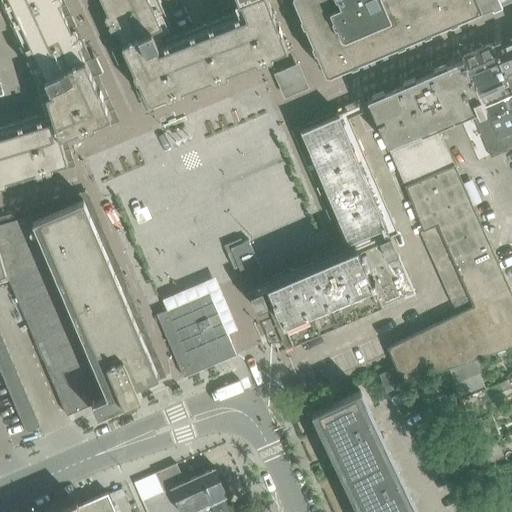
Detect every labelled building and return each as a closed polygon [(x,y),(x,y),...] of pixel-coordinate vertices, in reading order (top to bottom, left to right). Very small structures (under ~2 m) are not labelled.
[(0,181),(67,162),(59,136),(111,117),(92,76),(88,78),(82,64),(85,62),(56,0),(0,0),(38,84),(46,80),(50,90),(57,87),(59,91),(46,96),(51,112),(0,127),(0,181)] [(171,31),(168,24),(169,24),(158,0),(100,0),(122,46),(126,45),(132,58),(128,60),(148,103),(287,49),(267,0),(242,10),(164,41),(167,48),(158,52),(157,47),(158,46),(155,38),(171,31)] [(217,0),(222,9),(238,2),(242,10),(267,0),(217,0)] [(349,49),(338,24),(331,5),(339,2),(338,0),(294,0),(297,5),(327,75),(375,54),(363,58),(358,45),(349,49)] [(481,8),(477,0),(342,0),(339,2),(331,5),(338,24),(349,49),(358,45),(363,58),(375,54),(481,8)] [(500,0),(477,0),(481,8),(499,1),(499,0),(500,0)] [(511,40),(495,48),(511,88),(511,40)] [(511,88),(495,48),(494,46),(493,46),(492,43),(461,57),(463,60),(471,79),(474,80),(500,139),(511,133),(511,88)] [(501,273),(438,130),(472,115),(491,157),(511,148),(511,133),(500,139),(474,80),(471,79),(463,60),(368,101),(370,107),(405,186),(423,231),(436,225),(439,232),(442,239),(446,246),(449,253),(452,260),(455,267),(458,274),(461,281),(465,288),(501,273)] [(303,85),(296,69),(280,76),(287,92),(303,85)] [(394,223),(364,155),(345,110),(300,130),(301,132),(302,131),(320,174),(349,240),(347,241),(348,242),(352,241),(356,250),(390,235),(386,226),(394,223)] [(158,375),(121,288),(83,199),(0,224),(0,276),(2,282),(9,280),(66,415),(92,404),(97,415),(141,396),(136,385),(158,375)] [(423,231),(420,232),(423,239),(439,232),(436,225),(423,231)] [(439,232),(423,239),(426,246),(442,239),(439,232)] [(415,294),(390,235),(356,250),(308,270),(291,277),(269,286),(268,285),(266,286),(267,288),(250,295),(257,312),(274,304),(292,347),(383,308),(382,306),(403,297),(404,299),(415,294)] [(442,239),(426,246),(430,253),(446,246),(442,239)] [(261,269),(248,240),(230,248),(243,277),(261,269)] [(446,246),(430,253),(433,260),(449,253),(446,246)] [(449,253),(433,260),(436,267),(452,260),(449,253)] [(452,260),(436,267),(439,274),(455,267),(452,260)] [(455,267),(439,274),(442,281),(458,274),(455,267)] [(511,345),(511,297),(501,273),(465,288),(467,294),(456,300),(452,302),(452,303),(457,313),(387,347),(397,368),(405,383),(511,345)] [(458,274),(442,281),(445,288),(461,281),(458,274)] [(461,281),(445,288),(448,295),(453,293),(456,300),(467,294),(465,288),(461,281)] [(236,355),(209,291),(156,314),(183,377),(236,355)] [(0,361),(10,357),(7,348),(0,350),(0,361)] [(14,365),(10,357),(0,361),(0,370),(0,371),(14,365)] [(484,386),(473,360),(449,370),(460,396),(484,386)] [(14,366),(14,365),(0,371),(1,372),(4,380),(18,374),(14,366)] [(405,383),(397,368),(382,375),(389,390),(405,383)] [(22,383),(18,374),(4,380),(8,389),(22,383)] [(25,391),(22,383),(8,389),(12,397),(25,391)] [(28,397),(25,391),(12,397),(14,403),(15,406),(29,400),(28,397)] [(490,414),(479,392),(459,401),(468,422),(490,414)] [(417,511),(388,450),(382,452),(354,393),(317,411),(364,511),(417,511)] [(33,409),(29,400),(15,406),(19,415),(33,409)] [(37,417),(33,409),(19,415),(23,423),(37,417)] [(37,417),(23,423),(27,432),(40,426),(37,417)] [(194,511),(227,497),(214,468),(184,482),(176,464),(155,473),(164,492),(171,489),(181,511),(194,511)] [(502,496),(499,486),(488,490),(491,499),(502,496)] [(115,511),(108,493),(78,506),(76,502),(52,511),(115,511)] [(504,505),(502,496),(491,499),(493,509),(504,505)]
